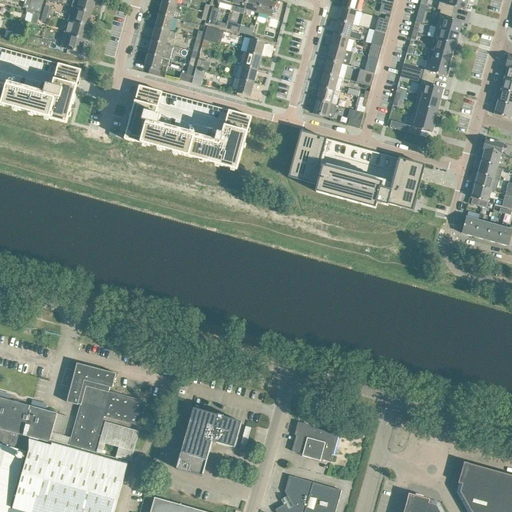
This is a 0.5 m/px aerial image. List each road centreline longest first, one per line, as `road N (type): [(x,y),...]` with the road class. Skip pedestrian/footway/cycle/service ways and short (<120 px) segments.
road 1 (unknown): [(254,502),(170,474),(163,456),(172,417),(194,396),(278,417)]
road 2 (unclassified): [(230,352),(0,288)]
road 3 (residential): [(463,169),(288,121)]
road 4 (residential): [(288,121),(118,75)]
road 5 (unclassified): [(251,511),(292,369)]
road 6 (residential): [(511,260),(445,238),(463,169)]
road 7 (residential): [(315,0),(288,121)]
road 8 (unclassified): [(511,429),(394,397)]
